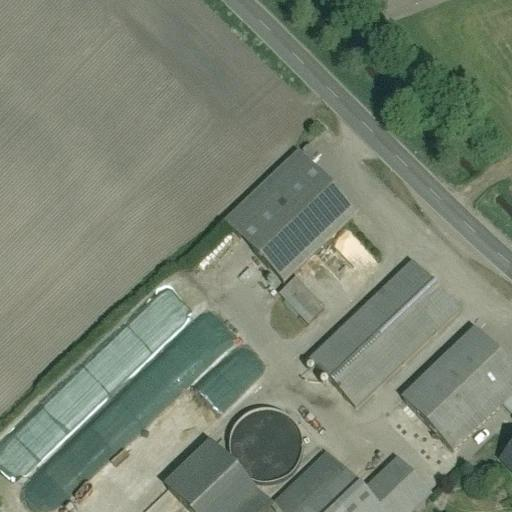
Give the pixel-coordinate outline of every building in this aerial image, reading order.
[(307,161),(234,227),(293,292),(366,225),(307,161)] [(423,275),(321,368),(365,416),(467,323),(423,275)] [(511,414),(511,363),(491,340),(423,399),(469,452),(511,414)] [(304,459),(304,453),(303,445),(301,439),(298,433),(293,427),(288,423),(280,419),(274,418),(266,417),(260,418),(252,421),(246,425),(241,429),(237,436),(234,441),(233,448),(232,454),(233,462),(235,468),(239,474),(245,480),(250,484),(258,488),(264,489),(270,489),(277,488),(285,485),(290,481),(294,478),(298,474),(302,467),(304,459)] [(372,505),(332,464),(283,511),(276,511),(255,491),(234,511),(419,511),(432,500),(404,472),(372,505)]
